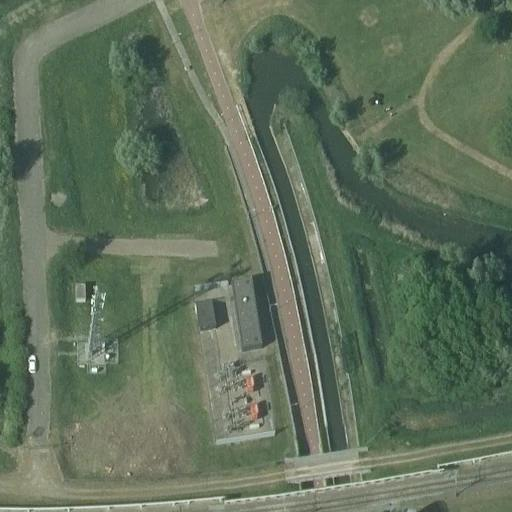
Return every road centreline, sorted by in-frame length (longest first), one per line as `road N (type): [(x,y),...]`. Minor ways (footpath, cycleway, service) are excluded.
road 1 (unknown): [(204,0),(287,249),(332,511)]
road 2 (track): [(38,492),(176,491),(511,434)]
